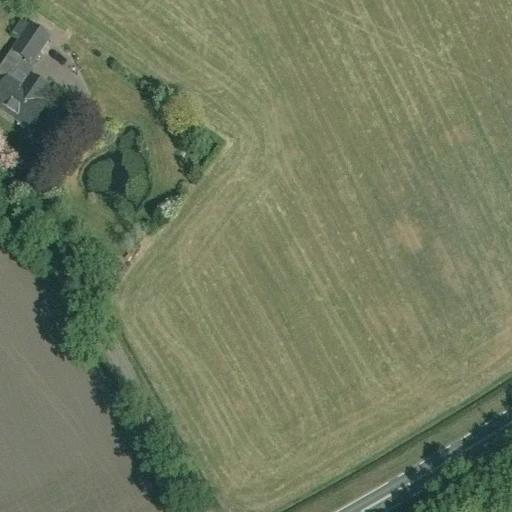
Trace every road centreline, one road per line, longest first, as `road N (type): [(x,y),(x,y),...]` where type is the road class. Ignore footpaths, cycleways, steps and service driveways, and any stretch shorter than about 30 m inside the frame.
road 1 (unclassified): [(202,511),(0,176)]
road 2 (secondary): [(354,511),(511,417)]
